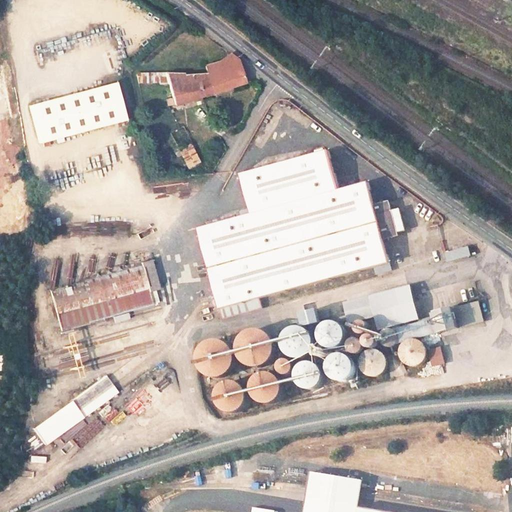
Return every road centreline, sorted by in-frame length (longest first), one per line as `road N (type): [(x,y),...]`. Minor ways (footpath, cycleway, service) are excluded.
road 1 (unclassified): [(181,0),(511,249)]
road 2 (unknown): [(191,246),(85,214),(41,189),(19,108),(20,17)]
road 3 (unknown): [(281,78),(226,167),(191,246)]
road 4 (unknown): [(191,246),(181,329),(192,400)]
